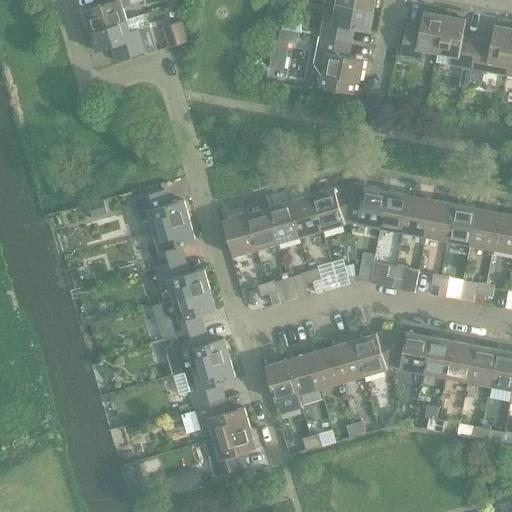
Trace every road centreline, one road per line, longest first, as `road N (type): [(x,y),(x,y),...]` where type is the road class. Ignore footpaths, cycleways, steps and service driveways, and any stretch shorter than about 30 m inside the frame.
road 1 (residential): [(244,330),(162,67),(91,91),(62,0)]
road 2 (residential): [(511,324),(357,297),(244,330)]
road 3 (residential): [(282,457),(244,330)]
